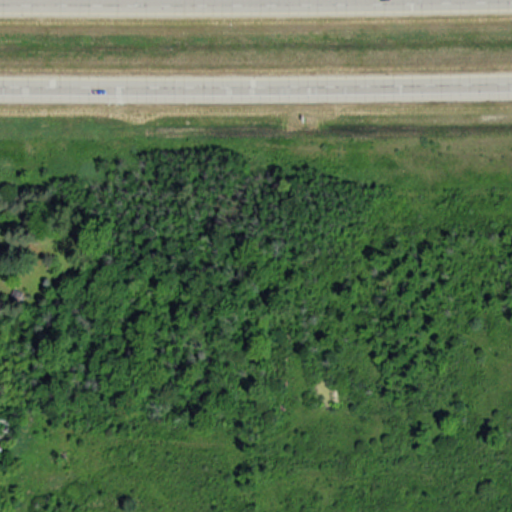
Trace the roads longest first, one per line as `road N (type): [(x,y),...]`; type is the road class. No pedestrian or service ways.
road 1 (motorway): [(0,88),(511,83)]
road 2 (motorway): [(510,0),(0,6)]
